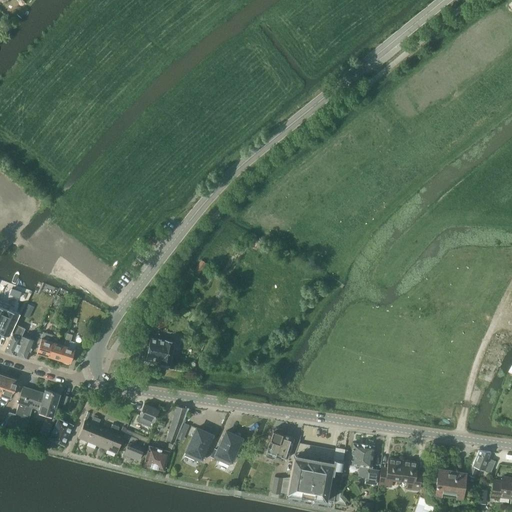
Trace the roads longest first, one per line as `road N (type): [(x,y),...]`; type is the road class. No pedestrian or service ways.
road 1 (tertiary): [(93,373),(96,347),(127,300),(214,191),(439,0)]
road 2 (tertiary): [(511,446),(114,386),(93,373)]
